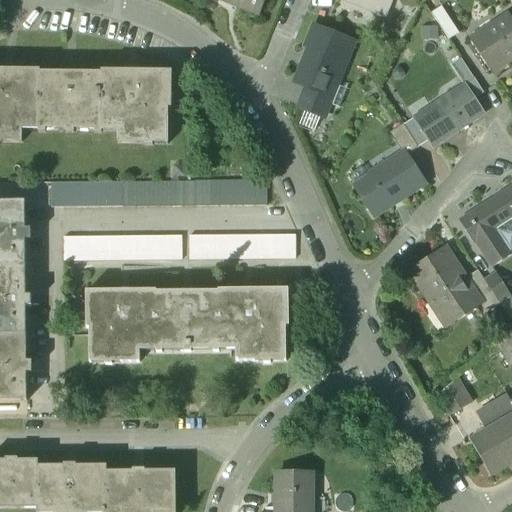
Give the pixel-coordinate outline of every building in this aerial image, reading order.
[(219,0),(259,16),(265,0),(219,0)] [(458,34),(441,7),(431,14),(448,40),(458,34)] [(511,20),(508,14),(469,39),(491,74),(511,60),(511,20)] [(354,43),(312,26),(304,47),(308,49),(294,83),(306,88),(297,108),(305,111),(320,117),(324,119),(354,43)] [(483,94),(461,60),(452,67),(464,86),(473,100),(483,94)] [(170,73),(100,72),(100,74),(38,74),(39,71),(0,71),(0,143),(21,144),(21,131),(37,132),(37,134),(44,134),(44,132),(65,132),(65,135),(73,135),(73,132),(93,132),(93,135),(101,135),(101,132),(116,132),(116,145),(144,145),(144,148),(151,148),(151,145),(165,145),(165,146),(167,147),(167,109),(170,109),(170,73)] [(464,86),(428,110),(431,114),(417,123),(428,141),(433,148),(483,115),(473,100),(464,86)] [(431,114),(428,110),(403,125),(418,148),(428,141),(417,123),(431,114)] [(320,117),(305,111),(299,125),(314,131),(320,117)] [(403,125),(389,134),(403,155),(404,154),(406,157),(418,148),(403,125)] [(403,155),(354,187),(374,218),(424,185),(406,157),(404,154),(403,155)] [(194,208),(194,183),(122,184),(122,209),(194,208)] [(266,183),(194,183),(194,208),(195,208),(266,208),(266,183)] [(122,209),(122,184),(50,184),(51,209),(122,209)] [(511,187),(461,221),(460,220),(459,221),(474,244),(476,243),(492,268),(511,255),(494,230),(511,218),(511,187)] [(24,231),(24,203),(0,203),(0,269),(25,269),(24,242),(30,242),(30,231),(24,231)] [(295,260),(295,237),(188,238),(188,261),(295,260)] [(181,262),(181,238),(63,239),(63,263),(181,262)] [(465,280),(445,249),(409,273),(429,303),(435,299),(451,324),(480,305),(481,304),(465,280)] [(25,297),(25,269),(0,269),(0,335),(25,335),(25,308),(35,307),(34,297),(25,297)] [(484,281),(477,271),(465,280),(481,304),(480,305),(486,314),(499,305),(499,304),(484,281)] [(510,296),(495,274),(484,281),(499,304),(510,296)] [(155,294),(155,292),(85,293),(85,330),(88,330),(89,365),(104,364),(104,367),(111,367),(111,364),(139,364),(139,353),(155,353),(155,354),(161,354),(161,352),(183,352),(183,354),(190,354),(190,352),(212,352),(212,354),(218,354),(218,352),(235,352),(235,363),(263,363),(263,365),(270,365),(270,363),(285,363),(285,328),(288,328),(287,291),(217,292),(217,293),(155,294)] [(511,330),(496,344),(509,366),(511,363),(511,330)] [(25,335),(0,335),(0,401),(26,401),(25,374),(31,374),(31,363),(25,363),(25,335)] [(456,380),(437,397),(448,418),(471,405),(456,380)] [(507,397),(478,414),(488,431),(511,417),(511,405),(507,397)] [(511,464),(511,417),(488,431),(470,442),(490,477),(511,464)] [(37,462),(17,462),(17,460),(5,461),(5,463),(0,462),(0,510),(37,510),(36,511),(175,511),(175,473),(145,473),(144,471),(132,471),(132,473),(106,473),(106,468),(76,468),(75,466),(63,466),(63,468),(38,468),(37,462)] [(311,511),(311,475),(276,475),(276,511),(311,511)]
